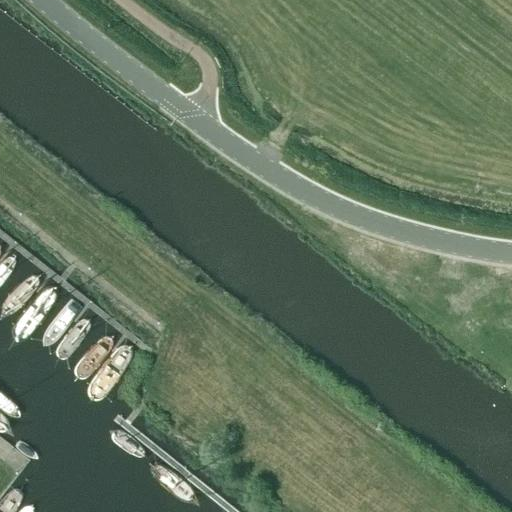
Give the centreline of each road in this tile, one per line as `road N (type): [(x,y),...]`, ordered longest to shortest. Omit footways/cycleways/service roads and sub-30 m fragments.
road 1 (unclassified): [(190,120),(361,222),(511,255)]
road 2 (unclassified): [(190,120),(38,0)]
